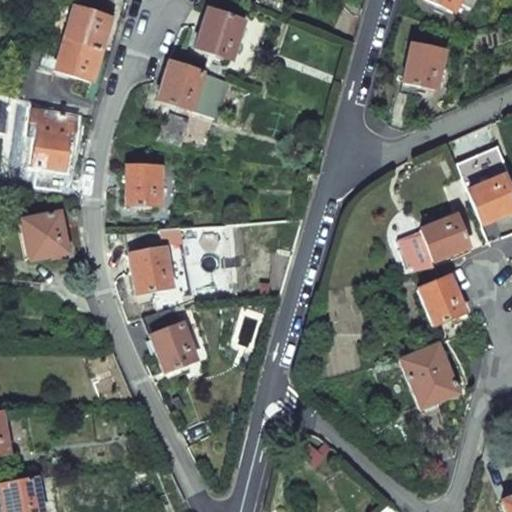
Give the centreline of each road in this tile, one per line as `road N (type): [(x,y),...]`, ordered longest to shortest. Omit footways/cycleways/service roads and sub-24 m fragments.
road 1 (residential): [(149,0),(110,96),(90,191),(92,248),(128,356),(205,511)]
road 2 (residential): [(330,182),(273,383)]
road 3 (residential): [(330,182),(511,100)]
road 4 (residential): [(417,511),(273,383)]
road 5 (residential): [(381,0),(330,182)]
road 6 (residential): [(451,511),(501,332)]
road 7 (residential): [(273,383),(241,511)]
